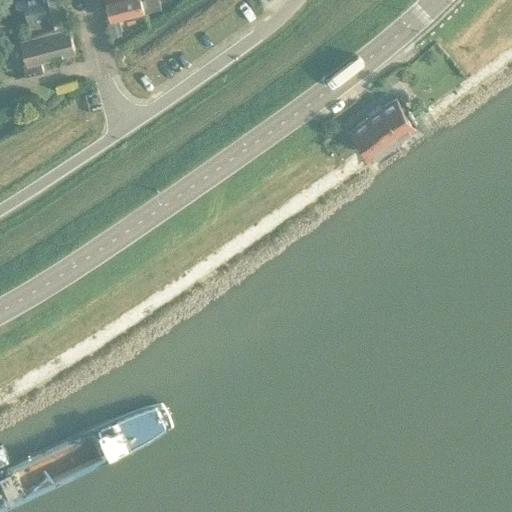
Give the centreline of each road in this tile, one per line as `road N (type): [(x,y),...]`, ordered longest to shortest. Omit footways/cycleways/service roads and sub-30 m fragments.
road 1 (tertiary): [(0,311),(274,129),(438,0)]
road 2 (unclassified): [(121,131),(246,44),(294,0)]
road 3 (unclassified): [(0,210),(121,131)]
road 4 (residential): [(87,0),(121,131)]
